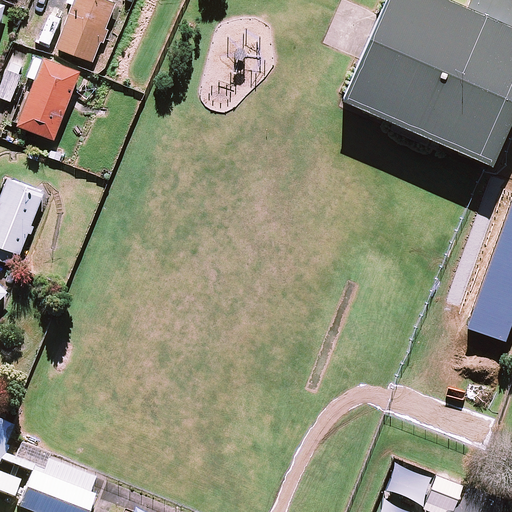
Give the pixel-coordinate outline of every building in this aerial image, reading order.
[(117,6),(100,0),(77,0),(59,50),(96,64),(117,6)] [(511,101),(511,17),(471,0),(378,0),(340,87),(490,152),(511,101)] [(511,0),(482,0),(511,13),(511,0)] [(83,75),(39,58),(31,79),(39,82),(21,128),(56,142),(83,75)] [(27,68),(14,63),(0,95),(0,97),(12,103),(27,68)] [(46,196),(8,180),(0,200),(0,260),(17,268),(46,196)] [(0,304),(10,295),(0,284),(0,304)] [(0,448),(13,414),(0,409),(0,448)] [(102,460),(43,440),(29,480),(88,501),(102,460)] [(500,511),(505,502),(395,457),(380,495),(384,497),(377,511),(414,511),(417,504),(436,511),(500,511)] [(22,484),(0,474),(0,493),(15,500),(22,484)]
